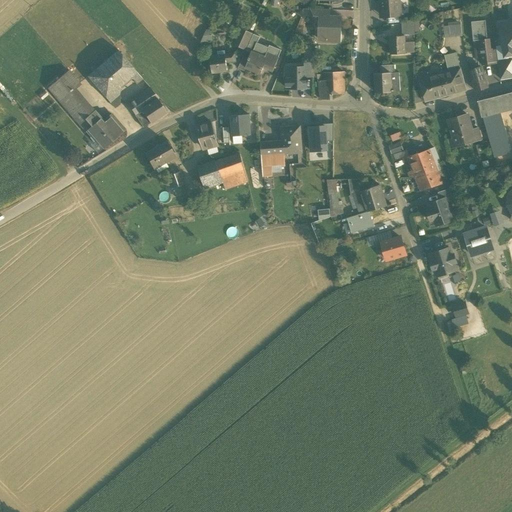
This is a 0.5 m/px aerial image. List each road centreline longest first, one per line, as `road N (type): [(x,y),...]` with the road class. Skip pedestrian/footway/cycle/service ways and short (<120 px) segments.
road 1 (residential): [(342,105),(228,100),(185,113),(0,219)]
road 2 (residential): [(439,324),(370,107)]
road 3 (track): [(511,409),(475,437),(439,324)]
road 4 (unclassified): [(370,107),(416,113),(511,85)]
